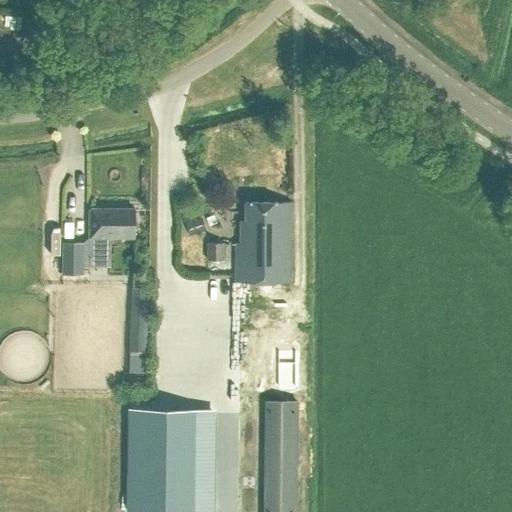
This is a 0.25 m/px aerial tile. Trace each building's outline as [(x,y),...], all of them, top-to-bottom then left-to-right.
[(290,283),(290,203),(246,203),(246,226),(241,226),(241,244),(237,244),(237,283),(290,283)] [(134,239),(134,210),(90,210),(89,238),(134,239)] [(206,229),(202,217),(186,223),(190,235),(206,229)] [(84,275),(85,244),(63,244),(62,275),(84,275)] [(225,261),(225,244),(208,244),(207,260),(225,261)] [(144,365),(145,301),(130,301),(130,365),(144,365)] [(188,361),(282,362),(282,322),(249,322),(249,312),(188,312),(188,361)] [(275,385),(275,363),(189,363),(189,390),(239,391),(240,368),(258,368),(258,385),(275,385)] [(261,402),(261,511),(296,511),(296,402),(261,402)] [(131,411),(129,511),(203,511),(205,412),(131,411)]
